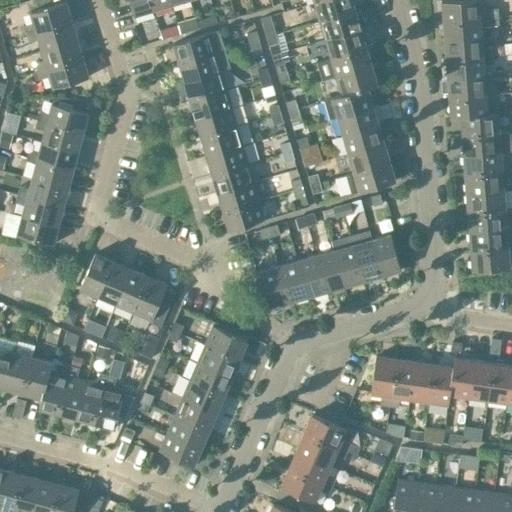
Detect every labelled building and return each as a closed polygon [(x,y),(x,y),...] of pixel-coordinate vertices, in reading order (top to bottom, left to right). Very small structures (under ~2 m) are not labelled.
[(153,9),(150,0),(129,0),(134,15),(153,9)] [(170,0),(150,0),(153,9),(172,4),(170,0)] [(320,0),(314,2),(319,21),(355,10),(352,0),(320,0)] [(498,16),(498,7),(480,9),(479,0),(441,0),(442,0),(443,20),(498,16)] [(33,23),(24,25),(26,33),(26,34),(72,20),(66,1),(30,12),(33,23)] [(319,21),(325,39),(361,28),(355,10),(319,21)] [(215,15),(196,20),(199,28),(217,23),(215,15)] [(260,18),(266,36),(276,34),(270,15),(260,18)] [(443,20),(445,39),(482,36),(481,26),(507,24),(507,15),(498,16),(443,20)] [(77,39),(72,20),(26,34),(29,42),(38,39),(41,49),(77,39)] [(366,47),(361,28),(325,39),(330,57),(366,47)] [(215,51),(225,48),(219,29),(173,43),(179,62),(215,51)] [(247,33),(249,41),(259,39),(256,30),(247,33)] [(278,42),(276,34),(266,36),(268,45),(278,42)] [(482,36),(445,39),(446,58),(493,55),(493,46),(483,47),(482,36)] [(83,57),(77,39),(41,49),(44,59),(35,62),(30,64),(33,72),(83,57)] [(261,47),(259,39),(249,41),(252,50),(261,47)] [(372,65),(366,47),(330,57),(336,76),(372,65)] [(179,62),(184,81),(221,70),(215,51),(179,62)] [(446,58),(447,77),(485,75),(484,64),(494,63),(493,55),(446,58)] [(35,80),(40,79),(49,76),(52,87),(89,76),(83,57),(33,72),(35,80)] [(277,73),(287,70),(284,62),(274,65),(277,73)] [(336,76),(341,94),(368,87),(377,85),(372,65),(336,76)] [(257,69),(260,78),(270,75),(267,67),(257,69)] [(226,88),(221,70),(184,81),(190,99),(226,88)] [(290,78),(287,70),(277,73),(279,82),(290,78)] [(272,84),(270,75),(260,78),(263,87),(272,84)] [(486,85),(485,75),(447,77),(449,97),(505,92),(504,84),(496,85),(486,85)] [(373,105),(368,87),(341,94),(331,97),(324,100),(329,118),(337,116),(373,105)] [(232,107),(226,88),(190,99),(195,117),(232,107)] [(487,103),(497,102),(506,101),(505,92),(449,97),(450,117),(460,116),(460,115),(488,113),(487,103)] [(288,110),(298,107),(295,98),(285,101),(288,110)] [(39,111),(37,119),(83,131),(88,112),(71,108),(72,104),(60,100),(59,104),(52,102),(49,113),(39,111)] [(268,106),(271,115),(281,112),(278,103),(268,106)] [(337,116),(342,134),(379,124),(373,105),(337,116)] [(195,117),(201,136),(237,125),(232,107),(195,117)] [(300,116),(298,107),(288,110),(290,119),(300,116)] [(5,115),(2,129),(15,133),(20,115),(6,112),(5,115)] [(283,121),(281,112),(271,115),(274,124),(283,121)] [(460,116),(462,135),(499,132),(498,112),(488,113),(460,115),(460,116)] [(78,150),(83,131),(37,119),(35,128),(44,130),(42,140),(78,150)] [(384,142),(379,124),(342,134),(348,153),(384,142)] [(243,144),(237,125),(201,136),(206,155),(243,144)] [(2,131),(0,136),(0,146),(7,148),(11,133),(2,131)] [(463,154),(501,151),(511,150),(509,131),(499,132),(462,135),(463,154)] [(299,147),(309,144),(306,136),(296,139),(299,147)] [(73,169),(78,150),(42,140),(39,150),(29,148),(27,156),(73,169)] [(279,143),(282,152),(292,149),(289,140),(279,143)] [(348,153),(353,171),(390,161),(384,142),(348,153)] [(248,162),(243,144),(206,155),(212,173),(248,162)] [(313,159),(309,144),(299,147),(303,162),(313,159)] [(294,158),(292,149),(282,152),(285,161),(294,158)] [(463,154),(465,173),(502,170),(501,151),(463,154)] [(68,187),(73,169),(27,156),(25,165),(34,167),(32,177),(68,187)] [(390,161),(353,171),(346,173),(351,193),(381,184),(396,180),(390,161)] [(254,181),(248,162),(212,173),(217,192),(254,181)] [(465,173),(466,192),(504,190),(502,170),(465,173)] [(310,184),(319,181),(317,173),(307,175),(310,184)] [(63,206),(68,187),(32,177),(29,188),(19,185),(17,193),(63,206)] [(290,181),(293,189),(303,186),(300,178),(290,181)] [(259,199),(254,181),(217,192),(223,210),(259,199)] [(322,190),(319,181),(310,184),(312,193),(322,190)] [(305,195),(303,186),(293,189),(295,198),(305,195)] [(466,192),(468,211),(505,209),(505,208),(504,190),(466,192)] [(58,224),(63,206),(17,193),(15,202),(24,204),(22,214),(58,224)] [(373,205),(382,203),(380,193),(370,196),(373,205)] [(259,199),(223,210),(228,229),(265,219),(259,199)] [(350,201),(341,204),(344,213),(353,211),(350,201)] [(344,213),(341,204),(334,206),(337,215),(344,213)] [(468,211),(469,231),(507,228),(511,227),(511,207),(505,208),(505,209),(468,211)] [(313,212),(305,215),(307,224),(316,222),(313,212)] [(58,224),(22,214),(19,225),(9,222),(7,231),(53,244),(58,224)] [(307,224),(305,215),(296,217),(299,227),(307,224)] [(268,226),(271,235),(280,233),(277,223),(268,226)] [(262,238),(271,235),(268,226),(259,228),(262,238)] [(469,231),(471,250),(508,247),(507,228),(469,231)] [(371,238),(381,274),(401,269),(391,233),(371,238)] [(353,243),(352,244),(350,237),(343,239),(345,245),(334,249),(344,285),(363,280),(353,243)] [(371,238),(353,243),(363,280),(381,274),(371,238)] [(508,247),(471,250),(472,270),(509,267),(508,247)] [(334,249),(316,254),(326,290),(344,285),(334,249)] [(80,287),(98,295),(113,261),(94,253),(80,287)] [(316,254),(297,259),(307,295),(326,290),(316,254)] [(289,301),(307,295),(297,259),(279,264),(289,301)] [(98,295),(116,303),(131,268),(113,261),(98,295)] [(289,301),(279,264),(259,270),(270,306),(289,301)] [(131,268),(116,303),(125,307),(133,310),(148,276),(131,268)] [(148,276),(133,310),(151,318),(150,321),(161,326),(175,292),(165,288),(167,284),(148,276)] [(76,316),(73,310),(66,307),(61,318),(72,324),(76,316)] [(94,321),(88,319),(84,328),(90,331),(94,321)] [(174,320),(171,329),(180,333),(184,324),(174,320)] [(205,343),(239,358),(247,340),(213,325),(205,343)] [(123,331),(111,326),(107,336),(119,342),(123,331)] [(180,333),(171,329),(167,337),(177,341),(180,333)] [(149,333),(140,352),(141,353),(151,357),(160,338),(149,333)] [(490,346),(500,347),(501,338),(491,337),(490,346)] [(452,340),(451,349),(461,351),(462,342),(452,340)] [(205,343),(197,361),(232,376),(239,358),(205,343)] [(500,347),(490,346),(489,355),(499,356),(500,347)] [(0,386),(4,388),(14,351),(0,347),(0,386)] [(4,388),(23,393),(32,356),(14,351),(4,388)] [(159,355),(156,364),(165,368),(169,360),(159,355)] [(389,405),(396,358),(376,355),(371,392),(382,394),(381,403),(389,405)] [(23,393),(41,397),(42,398),(49,369),(50,369),(52,361),(32,356),(23,393)] [(450,393),(468,396),(474,359),(454,356),(453,366),(449,393),(450,393)] [(415,360),(396,358),(389,405),(398,406),(399,396),(409,398),(415,360)] [(468,396),(487,399),(493,362),(474,359),(468,396)] [(434,363),(415,360),(409,398),(420,399),(418,409),(427,410),(434,363)] [(224,393),(232,376),(197,361),(190,379),(224,393)] [(487,399),(506,401),(511,364),(493,362),(487,399)] [(58,412),(71,365),(62,363),(60,372),(50,369),(49,369),(42,398),(41,397),(39,407),(58,412)] [(453,366),(434,363),(427,410),(426,419),(434,420),(435,411),(437,402),(448,403),(450,393),(449,393),(453,366)] [(165,368),(156,364),(152,373),(161,376),(165,368)] [(58,412),(76,417),(87,379),(76,377),(79,367),(71,365),(58,412)] [(76,417),(95,422),(108,375),(99,373),(97,382),(87,379),(76,417)] [(108,375),(95,422),(114,427),(125,389),(114,387),(116,377),(108,375)] [(190,379),(182,396),(217,411),(224,393),(190,379)] [(144,391),(141,399),(150,403),(153,395),(144,391)] [(182,396),(178,406),(173,404),(170,412),(174,414),(209,429),(217,411),(182,396)] [(14,406),(24,408),(26,399),(16,397),(14,406)] [(150,403),(141,399),(137,408),(146,412),(150,403)] [(24,408),(14,406),(12,415),(21,417),(24,408)] [(304,431),(347,450),(351,442),(341,438),(346,428),(311,413),(304,431)] [(201,446),(209,429),(174,414),(167,432),(201,446)] [(122,434),(123,435),(131,438),(135,430),(125,426),(122,434)] [(411,429),(410,438),(421,440),(422,431),(411,429)] [(304,431),(296,449),(330,464),(335,454),(344,458),(347,450),(304,431)] [(424,431),(422,440),(423,440),(436,442),(437,433),(424,431)] [(201,446),(167,432),(159,450),(194,465),(201,446)] [(449,432),(448,444),(461,446),(463,434),(449,432)] [(296,449),(288,467),(332,486),(335,478),(326,474),(330,464),(296,449)] [(326,493),(328,494),(332,486),(288,467),(280,485),(322,503),(326,493)] [(12,511),(22,474),(4,469),(0,482),(0,507),(4,508),(3,511),(12,511)] [(31,511),(41,479),(22,474),(12,511),(31,511)] [(412,511),(417,481),(397,478),(392,511),(412,511)] [(38,489),(31,511),(51,511),(58,489),(59,484),(41,479),(38,489)] [(432,511),(436,483),(417,481),(412,511),(432,511)] [(451,511),(455,486),(436,483),(432,511),(451,511)] [(58,489),(51,511),(72,511),(79,489),(78,489),(59,484),(58,489)] [(451,511),(471,511),(474,489),(455,486),(451,511)] [(471,511),(490,511),(493,492),(474,489),(471,511)] [(509,511),(511,496),(511,494),(493,492),(490,511),(509,511)] [(90,504),(99,508),(102,500),(93,496),(90,504)] [(293,511),(273,503),(268,511),(293,511)]
